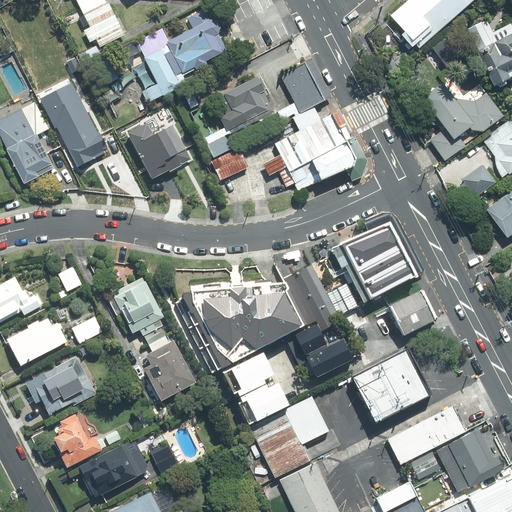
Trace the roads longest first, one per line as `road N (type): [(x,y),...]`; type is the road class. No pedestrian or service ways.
road 1 (residential): [(402,177),(320,217),(248,236),(66,224),(0,235)]
road 2 (tertiary): [(402,177),(511,390)]
road 3 (tertiary): [(327,30),(402,177)]
